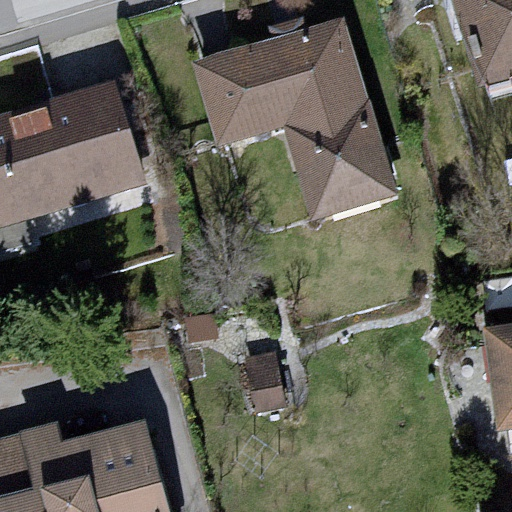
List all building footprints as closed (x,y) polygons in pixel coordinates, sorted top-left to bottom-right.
[(511,0),(433,0),(468,98),(511,85),(511,0)] [(338,31),(181,73),(207,154),(270,140),(297,232),(389,209),(338,31)] [(101,94),(0,122),(0,231),(128,190),(101,94)] [(511,334),(469,339),(487,439),(511,436),(511,334)] [(154,511),(132,426),(0,448),(0,511),(154,511)]
